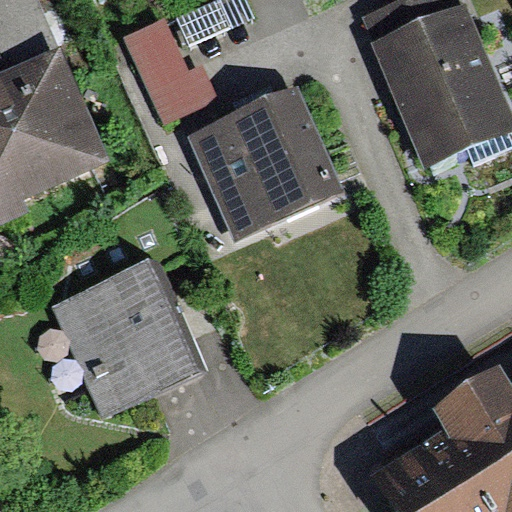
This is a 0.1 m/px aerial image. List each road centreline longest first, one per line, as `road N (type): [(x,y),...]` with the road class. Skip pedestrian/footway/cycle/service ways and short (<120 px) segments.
road 1 (residential): [(511,286),(254,437)]
road 2 (residential): [(139,511),(254,437)]
